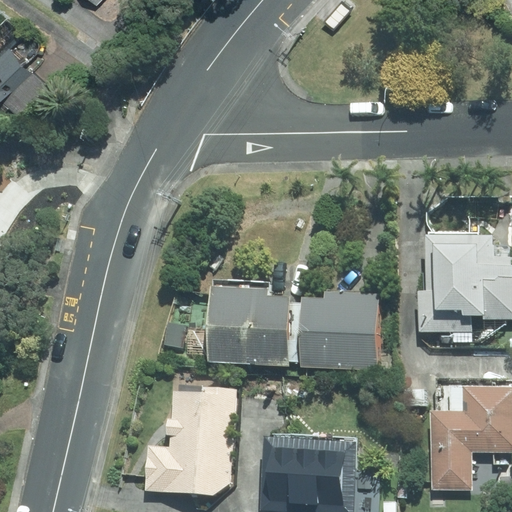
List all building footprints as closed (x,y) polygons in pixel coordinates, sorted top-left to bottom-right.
[(61,94),(14,46),(28,33),(12,16),(0,27),(0,105),(6,100),(30,124),(61,94)] [(434,232),(434,288),(425,288),(425,331),(477,331),(477,312),(488,313),(488,318),(511,318),(511,244),(502,244),(501,231),(434,232)] [(216,357),(295,362),(300,291),(276,289),(277,286),(221,281),(216,357)] [(307,362),(384,366),(388,289),(334,286),(334,293),(311,292),(307,362)] [(168,343),(186,346),(190,323),(171,321),(168,343)] [(437,490),(477,490),(477,450),(511,450),(511,383),(468,383),(468,409),(437,409),(437,490)] [(215,495),(232,482),(240,389),(207,386),(207,392),(177,389),(172,445),(152,443),(148,489),(215,495)] [(266,508),(322,511),(358,511),(364,440),(272,433),(266,508)]
